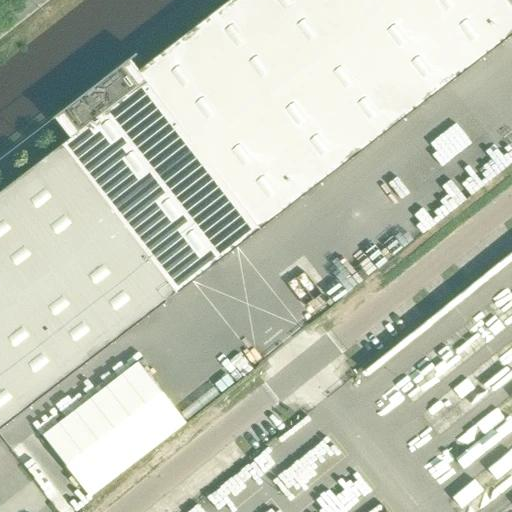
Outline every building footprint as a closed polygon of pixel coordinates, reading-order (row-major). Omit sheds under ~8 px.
[(0,429),(511,35),(511,6),(507,0),(230,0),(138,71),(130,60),(137,55),(136,54),(53,118),(54,119),(55,118),(71,138),(0,192),(0,429)] [(400,163),(417,184),(487,128),(471,107),(400,163)] [(511,128),(491,141),(504,162),(511,157),(511,128)] [(90,496),(185,422),(138,362),(43,436),(90,496)] [(432,424),(455,462),(511,427),(511,391),(482,410),(476,401),(500,386),(495,378),(477,388),(472,379),(393,427),(402,442),(432,424)] [(326,438),(269,473),(282,494),(339,459),(326,438)] [(463,488),(446,500),(454,511),(511,511),(511,444),(499,454),(509,467),(511,464),(511,499),(507,493),(507,484),(500,475),(470,497),(463,488)]
